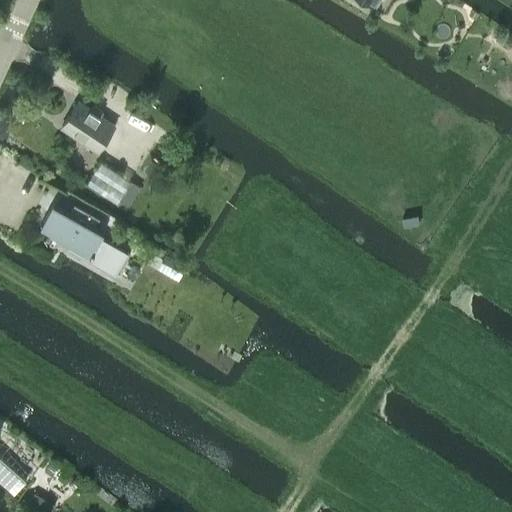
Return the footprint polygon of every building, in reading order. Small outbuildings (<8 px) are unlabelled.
[(434,48),(442,36),(419,21),(411,32),(434,48)] [(98,150),(115,124),(78,100),(62,125),(98,150)] [(127,197),(122,194),(131,179),(100,159),(86,181),(117,201),(122,204),(127,197)] [(100,217),(75,203),(70,211),(53,201),(41,223),(71,241),(68,247),(115,274),(126,254),(128,255),(130,251),(101,235),(104,231),(95,225),(100,217)] [(0,428),(0,479),(14,492),(26,478),(0,454),(0,430),(1,430),(0,428)]
